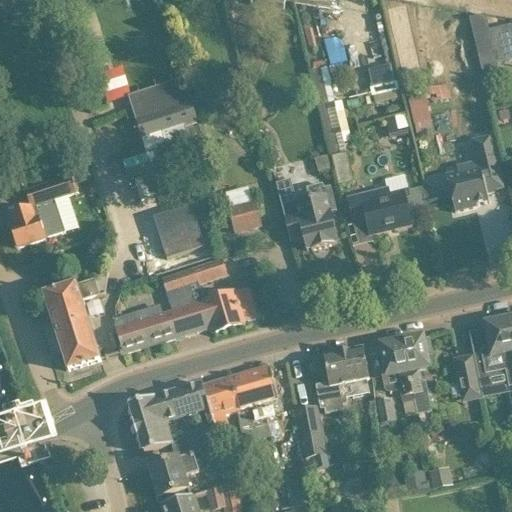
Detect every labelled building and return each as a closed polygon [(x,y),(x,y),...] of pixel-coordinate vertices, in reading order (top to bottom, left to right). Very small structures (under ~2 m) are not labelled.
[(283,13),(285,0),(253,0),(252,7),(283,13)] [(332,0),(295,0),(295,5),(330,12),(332,0)] [(406,4),(385,9),(402,79),(423,74),(406,4)] [(486,17),(469,21),(479,60),(483,77),(499,73),(497,65),(489,32),(486,17)] [(511,27),(501,30),(508,63),(511,61),(511,27)] [(438,52),(423,55),(429,80),(444,77),(438,52)] [(372,95),(394,92),(391,67),(369,70),(372,95)] [(326,69),(311,73),(320,108),(335,105),(326,69)] [(118,81),(102,85),(107,104),(123,100),(118,81)] [(185,84),(131,102),(136,119),(144,142),(147,153),(162,148),(167,147),(189,140),(192,153),(199,151),(193,127),(198,125),(191,101),(185,84)] [(424,99),(408,102),(413,126),(430,122),(424,99)] [(406,117),(386,121),(391,141),(411,136),(406,117)] [(205,127),(194,130),(198,143),(208,140),(205,127)] [(468,170),(446,175),(451,195),(456,215),(478,209),(477,207),(490,204),(488,194),(502,190),(499,175),(490,141),(474,145),(479,167),(468,170)] [(348,155),(332,159),(339,188),(355,184),(348,155)] [(141,203),(161,197),(160,191),(177,186),(174,176),(180,173),(177,162),(132,177),(141,203)] [(362,199),(349,203),(355,227),(368,223),(371,236),(411,226),(408,214),(429,208),(424,188),(408,192),(405,178),(385,182),(388,193),(362,199)] [(18,250),(64,235),(53,203),(77,195),(72,179),(26,194),(31,209),(11,216),(15,227),(11,229),(18,250)] [(311,202),(282,209),(291,244),(303,241),(306,253),(311,251),(312,253),(335,247),(334,246),(339,244),(332,214),(337,213),(331,188),(324,190),(323,187),(308,191),(311,202)] [(229,212),(235,235),(262,229),(256,205),(229,212)] [(192,207),(154,219),(167,261),(205,249),(192,207)] [(62,271),(57,255),(33,263),(38,279),(62,271)] [(222,263),(194,271),(199,287),(227,278),(222,263)] [(205,305),(199,287),(194,271),(163,281),(173,314),(162,318),(159,310),(116,323),(116,331),(124,357),(211,331),(213,331),(205,305)] [(45,297),(51,316),(83,305),(82,303),(105,296),(106,296),(109,272),(91,278),(92,283),(78,287),(77,287),(45,297)] [(213,331),(211,331),(212,334),(212,336),(245,327),(245,325),(256,322),(248,292),(205,305),(213,331)] [(95,344),(83,305),(51,316),(69,373),(101,363),(95,344)] [(488,338),(473,342),(477,361),(502,356),(511,407),(511,336),(509,322),(501,324),(497,321),(492,322),(490,326),(486,327),(488,338)] [(418,372),(429,370),(427,358),(432,357),(428,340),(424,341),(423,339),(402,343),(413,397),(414,401),(417,417),(431,414),(425,384),(421,385),(418,372)] [(402,343),(381,347),(387,377),(382,378),(385,391),(389,394),(401,392),(403,404),(414,401),(413,397),(402,343)] [(342,388),(369,382),(364,351),(323,359),(329,387),(317,389),(321,410),(325,409),(326,416),(345,412),(343,406),(345,405),(342,388)] [(467,404),(481,401),(473,358),(458,361),(467,404)] [(239,414),(242,434),(242,436),(250,434),(254,445),(285,436),(282,424),(285,423),(269,369),(230,381),(239,414)] [(210,409),(215,427),(216,430),(228,426),(226,419),(236,415),(242,434),(239,414),(230,381),(204,388),(210,409)] [(140,438),(145,455),(172,446),(166,424),(205,414),(209,429),(215,427),(210,409),(204,388),(203,385),(130,407),(136,425),(134,425),(138,438),(140,438)] [(392,401),(376,404),(380,427),(396,424),(392,401)] [(18,412),(16,405),(5,408),(8,415),(18,412)] [(318,409),(295,413),(299,431),(306,465),(315,463),(328,460),(328,459),(318,409)] [(213,430),(216,430),(215,427),(209,429),(210,430),(188,436),(193,452),(217,444),(213,430)] [(389,430),(378,432),(380,443),(391,441),(389,430)] [(179,459),(168,463),(150,468),(160,500),(188,491),(185,478),(199,474),(193,456),(179,460),(179,459)] [(449,472),(429,476),(432,495),(453,490),(449,472)] [(424,474),(403,478),(407,496),(428,492),(424,474)] [(290,511),(312,511),(307,483),(293,486),(285,487),(290,511)] [(223,490),(207,492),(210,511),(215,511),(226,510),(223,497),(224,497),(223,490)] [(224,497),(223,497),(226,510),(226,511),(240,511),(237,494),(229,496),(224,497)] [(180,501),(162,507),(163,511),(198,511),(194,497),(180,501)]
